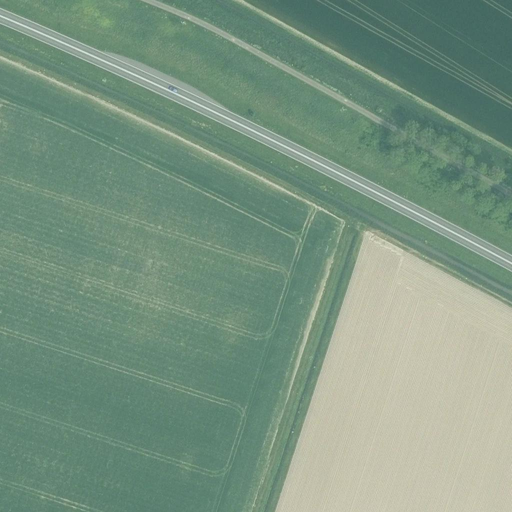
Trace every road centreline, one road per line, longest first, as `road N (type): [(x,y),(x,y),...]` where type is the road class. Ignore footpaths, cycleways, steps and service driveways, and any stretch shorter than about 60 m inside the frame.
road 1 (trunk): [(511,265),(221,115),(0,17)]
road 2 (unclassified): [(511,193),(147,0)]
